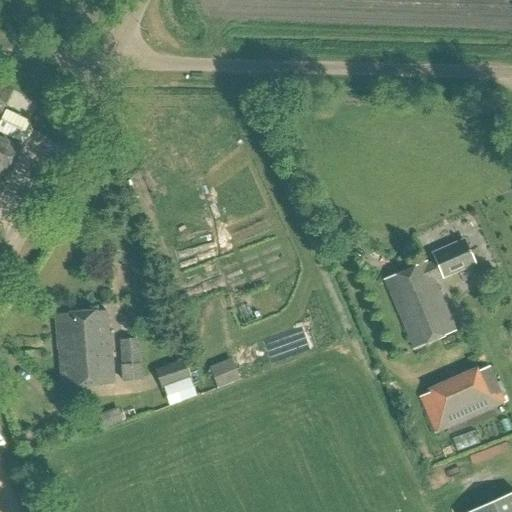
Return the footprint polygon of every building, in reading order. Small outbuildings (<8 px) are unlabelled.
[(0,176),(6,180),(21,150),(17,148),(19,145),(27,142),(31,133),(28,125),(1,111),(10,93),(0,87),(0,176)] [(434,263),(426,267),(424,263),(383,281),(412,348),(457,330),(438,287),(435,288),(432,280),(440,277),(441,280),(473,267),(462,242),(431,256),(434,263)] [(107,337),(105,312),(54,316),(60,390),(112,386),(109,337),(107,337)] [(141,380),(138,344),(122,345),(125,381),(141,380)] [(153,370),(161,391),(190,380),(182,359),(153,370)] [(207,368),(217,390),(238,380),(229,359),(207,368)] [(424,391),(415,395),(432,433),(503,402),(487,364),(476,369),(473,364),(422,386),(424,391)] [(99,415),(103,429),(122,424),(118,409),(99,415)] [(511,511),(511,485),(468,502),(472,511),(511,511)]
